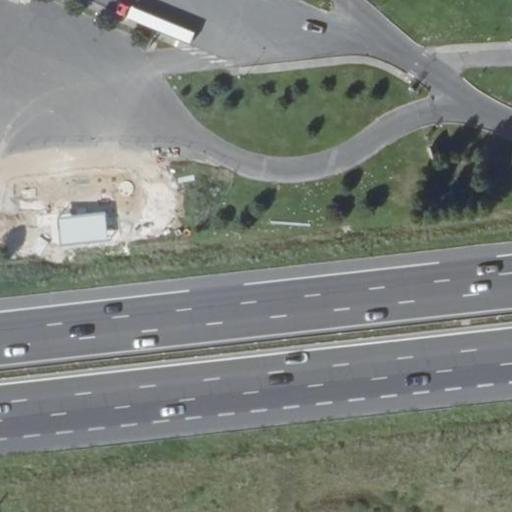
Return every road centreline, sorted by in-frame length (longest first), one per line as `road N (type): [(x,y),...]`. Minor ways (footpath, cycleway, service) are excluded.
road 1 (motorway): [(0,412),(511,354)]
road 2 (motorway): [(511,280),(0,336)]
